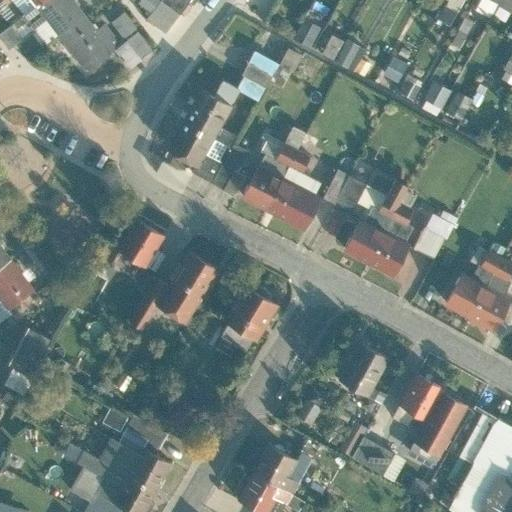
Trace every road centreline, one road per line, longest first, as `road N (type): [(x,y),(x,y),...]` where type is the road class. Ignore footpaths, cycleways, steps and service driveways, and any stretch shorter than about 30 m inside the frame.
road 1 (residential): [(183,511),(329,279)]
road 2 (residential): [(129,145),(146,184),(329,279)]
road 3 (residential): [(329,279),(511,383)]
road 4 (residential): [(129,145),(225,0)]
road 5 (residential): [(129,145),(3,87),(0,93)]
